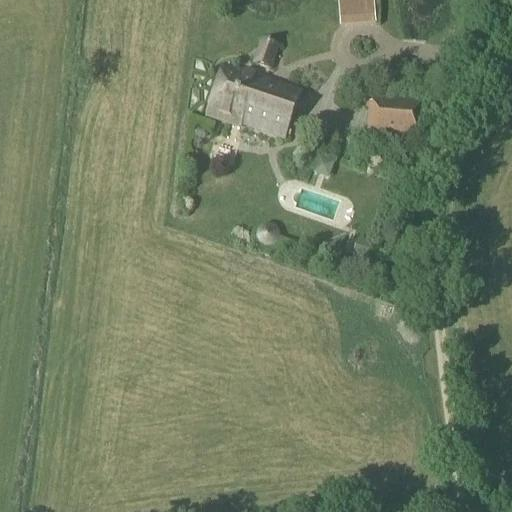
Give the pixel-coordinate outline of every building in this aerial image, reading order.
[(345,0),(348,33),(383,31),(381,0),(345,0)] [(270,72),(278,49),(261,44),(253,66),(270,72)] [(253,80),(222,70),(206,119),(230,127),(231,124),(284,142),(301,95),(253,79),(253,80)] [(417,147),(420,101),(372,98),(369,144),(417,147)] [(354,239),(348,256),(368,263),(374,247),(354,239)]
